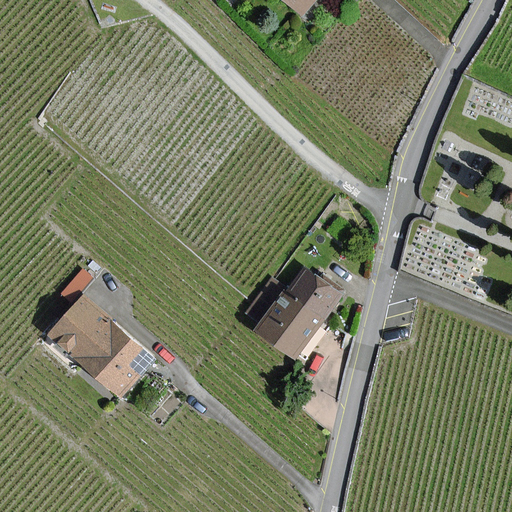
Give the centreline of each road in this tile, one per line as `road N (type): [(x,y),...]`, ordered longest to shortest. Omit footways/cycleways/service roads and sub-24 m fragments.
road 1 (unclassified): [(142,0),(346,184),(400,214)]
road 2 (tertiary): [(330,511),(400,214)]
road 3 (tertiary): [(400,214),(422,139),(490,0)]
road 4 (track): [(511,328),(386,276)]
